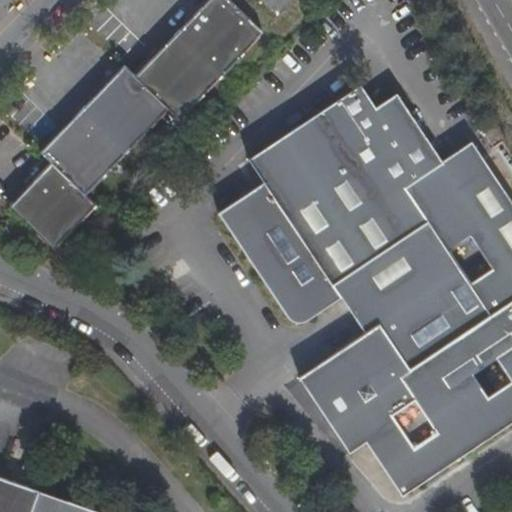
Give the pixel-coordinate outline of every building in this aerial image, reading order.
[(207,0),(175,34),(220,77),(263,33),(230,0),(207,0)] [(178,120),(220,77),(175,34),(135,75),(126,65),(123,67),(167,110),(178,120)] [(81,110),(125,153),(167,110),(123,67),(81,110)] [(361,83),(348,92),(249,160),(264,183),(218,212),(268,289),(287,318),(294,322),(300,322),(307,321),(342,298),(366,334),(328,358),(334,366),(313,380),(334,413),(351,440),(388,415),(429,477),(511,422),(511,201),(495,176),(482,157),(472,141),(471,142),(443,160),(398,93),(376,107),(361,83)] [(51,163),(94,205),(95,204),(85,194),(125,153),(81,110),(40,153),(51,163)] [(470,139),(471,142),(472,141),(482,157),(495,148),(484,131),(470,139)] [(53,249),(94,205),(51,163),(8,206),(53,249)] [(334,366),(328,358),(298,378),(325,417),(334,413),(313,380),(334,366)] [(351,440),(334,413),(325,417),(349,453),(366,442),(402,497),(429,477),(388,415),(351,440)] [(0,511),(30,511),(38,491),(0,477),(0,511)] [(98,511),(38,491),(30,511),(98,511)]
